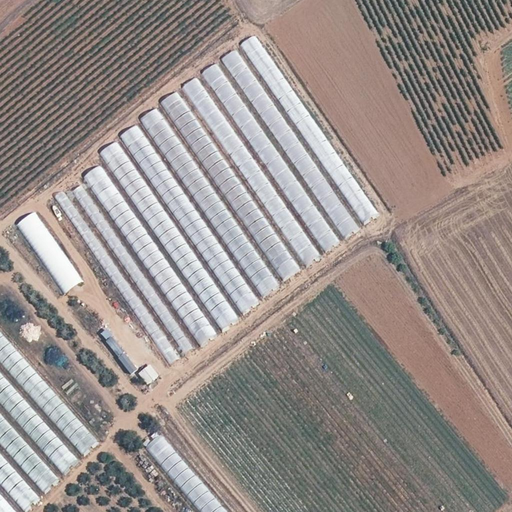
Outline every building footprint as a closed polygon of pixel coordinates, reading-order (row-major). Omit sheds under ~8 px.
[(244,41),(360,227),(375,218),(258,32),(244,41)] [(222,58),(264,121),(274,115),(263,99),(266,97),(235,49),(222,58)] [(247,111),(216,63),(203,71),(248,141),(258,135),(251,124),(254,123),(247,112),(247,111)] [(196,76),(184,84),(270,215),(282,208),(196,76)] [(181,134),(196,127),(178,91),(163,99),(181,134)] [(155,107),(142,116),(216,227),(220,224),(212,211),(220,206),(155,107)] [(144,137),(130,145),(241,315),(257,305),(232,266),(227,269),(201,230),(203,228),(144,137)] [(115,142),(100,152),(223,332),(238,322),(115,142)] [(89,172),(196,349),(215,338),(186,290),(181,293),(103,163),(89,172)] [(72,184),(183,356),(192,350),(81,178),(72,184)] [(58,194),(154,345),(163,339),(67,189),(58,194)] [(35,211),(16,224),(64,293),(83,280),(35,211)] [(331,230),(319,240),(326,250),(339,241),(331,230)] [(309,265),(320,256),(301,231),(290,240),(309,265)] [(282,263),(273,249),(267,252),(284,280),(301,270),(292,256),(282,263)] [(277,289),(262,260),(246,268),(261,297),(277,289)] [(106,329),(99,335),(131,373),(137,368),(106,329)] [(0,332),(0,360),(26,389),(39,377),(0,332)] [(171,345),(161,352),(170,365),(180,359),(171,345)] [(147,385),(159,375),(149,364),(138,374),(147,385)] [(0,373),(0,401),(63,474),(77,462),(0,373)] [(83,424),(63,404),(55,411),(48,405),(43,410),(70,437),(83,424)] [(0,414),(0,444),(42,494),(57,482),(0,414)] [(83,426),(69,439),(84,455),(98,441),(83,426)] [(224,511),(161,433),(148,444),(202,511),(224,511)] [(0,487),(19,511),(24,511),(37,502),(0,456),(0,487)] [(0,511),(12,511),(0,497),(0,511)]
